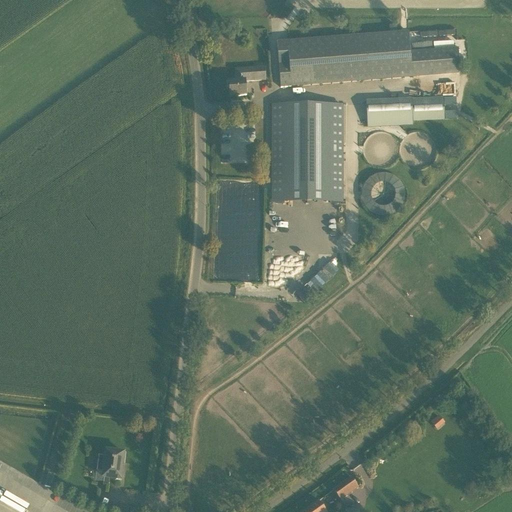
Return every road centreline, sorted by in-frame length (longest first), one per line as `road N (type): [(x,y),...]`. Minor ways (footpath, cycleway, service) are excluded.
road 1 (unclassified): [(166,511),(199,211),(184,0)]
road 2 (unclassified): [(265,511),(429,385),(511,307)]
road 3 (track): [(0,400),(178,419)]
